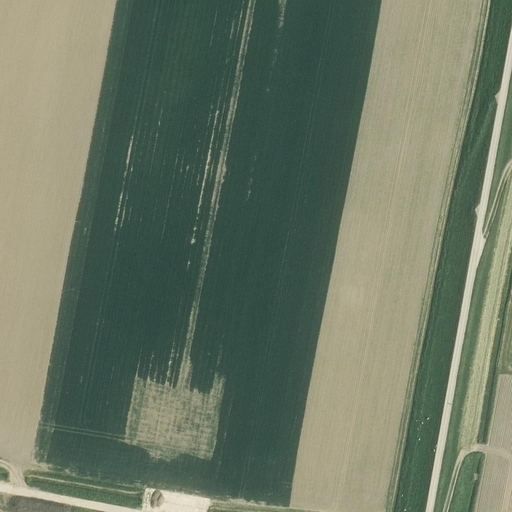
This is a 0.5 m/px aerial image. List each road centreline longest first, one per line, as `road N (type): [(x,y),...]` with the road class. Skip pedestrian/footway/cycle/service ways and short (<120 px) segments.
road 1 (unclassified): [(431,511),(511,55)]
road 2 (track): [(445,511),(461,457),(471,448),(488,450),(511,319)]
road 3 (unclassified): [(129,511),(0,489)]
